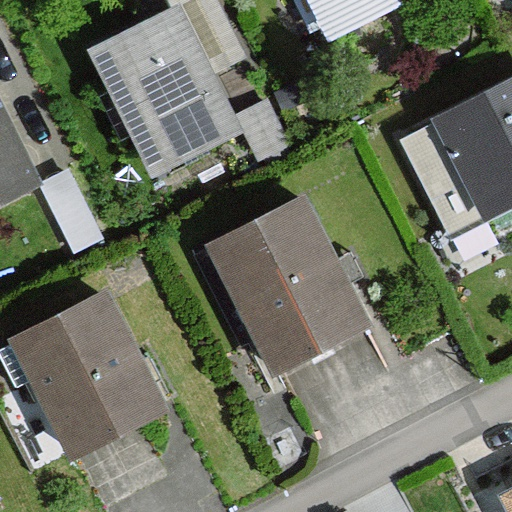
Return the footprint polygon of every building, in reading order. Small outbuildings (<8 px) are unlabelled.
[(163,0),(170,12),(93,51),(157,177),(244,133),(215,76),(244,61),(212,0),(163,0)] [(306,0),(330,46),(405,8),(401,0),(306,0)] [(511,208),(511,79),(399,137),(451,239),(511,208)] [(0,207),(39,188),(0,113),(0,207)] [(378,324),(308,197),(206,253),(276,380),(378,324)] [(176,408),(111,288),(9,342),(74,463),(176,408)] [(511,511),(511,492),(500,499),(505,511),(511,511)]
